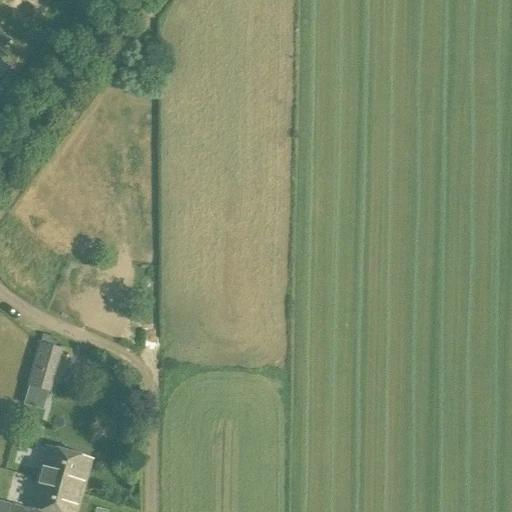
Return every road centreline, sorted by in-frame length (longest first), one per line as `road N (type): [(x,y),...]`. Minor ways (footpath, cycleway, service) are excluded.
road 1 (unclassified): [(162,511),(155,382),(0,286)]
road 2 (unclassified): [(0,216),(165,0)]
